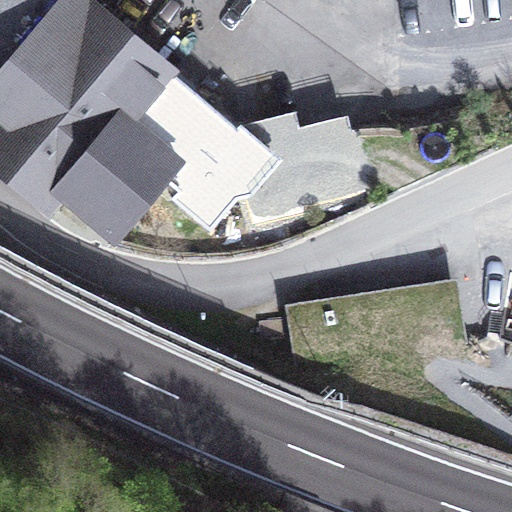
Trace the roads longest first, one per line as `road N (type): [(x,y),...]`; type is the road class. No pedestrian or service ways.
road 1 (residential): [(511,169),(268,280),(207,287),(99,269),(0,205)]
road 2 (motorway): [(473,511),(281,442),(0,308)]
